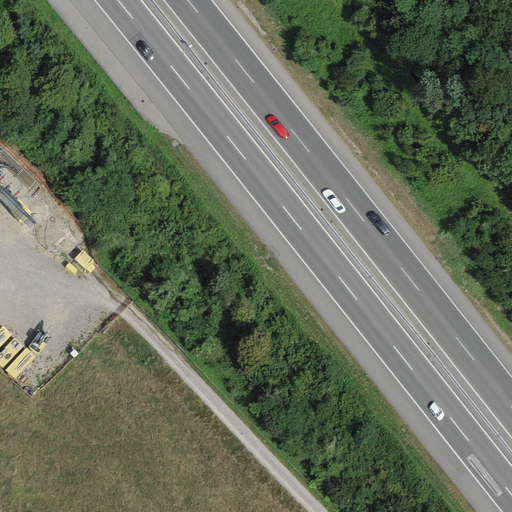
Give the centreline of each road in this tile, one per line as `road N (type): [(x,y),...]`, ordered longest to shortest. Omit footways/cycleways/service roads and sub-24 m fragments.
road 1 (motorway): [(114,0),(511,498)]
road 2 (motorway): [(511,409),(185,0)]
road 3 (track): [(318,511),(0,171)]
